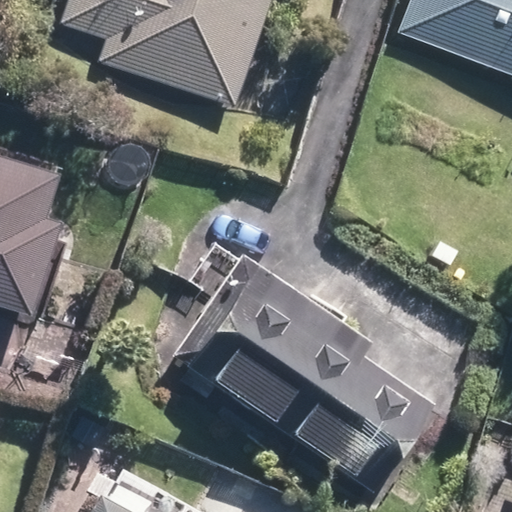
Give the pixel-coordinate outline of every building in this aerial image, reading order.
[(268,0),(73,0),(64,30),(107,44),(99,68),(233,111),(268,0)] [(511,0),(406,0),(394,32),(511,77),(511,0)] [(57,175),(0,156),(0,308),(36,321),(67,224),(44,216),(57,175)] [(371,343),(243,260),(174,366),(353,482),(378,443),(407,462),(440,412),(360,360),(371,343)] [(114,511),(95,502),(90,511),(114,511)]
